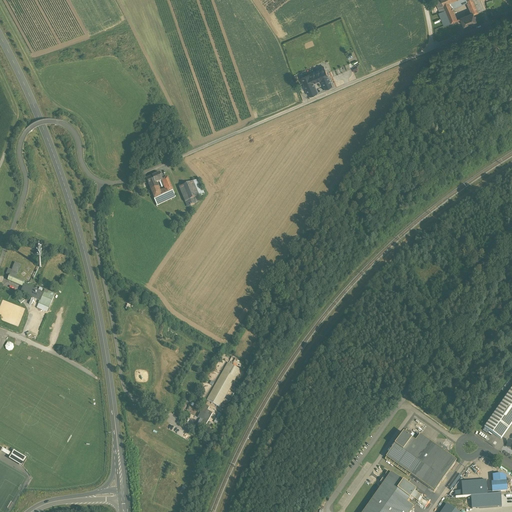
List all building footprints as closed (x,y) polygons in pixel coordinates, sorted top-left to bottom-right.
[(443,5),(441,0),(435,0),(440,11),(445,9),(443,5)] [(467,0),(468,1),(473,13),(473,14),(478,12),(473,1),(472,0),(467,0)] [(478,0),(474,0),(473,1),(478,12),(483,10),(478,0)] [(449,2),(443,5),(445,9),(450,23),(457,20),(452,8),(449,2)] [(440,11),(439,12),(444,25),(450,23),(445,9),(440,11)] [(473,13),(466,15),(470,23),(476,21),(473,14),(473,13)] [(466,15),(460,18),(464,26),(470,23),(466,15)] [(324,67),(309,74),(312,81),(313,82),(321,79),(327,76),(324,67)] [(309,74),(301,78),(304,84),(307,83),(312,81),(309,74)] [(327,76),(321,79),(325,88),(332,85),(327,76)] [(314,84),(309,86),(307,83),(304,84),(309,95),(317,92),(314,84)] [(159,173),(146,179),(151,190),(157,188),(155,184),(162,181),(164,180),(163,176),(161,177),(159,173)] [(164,180),(162,181),(166,189),(168,193),(173,191),(167,178),(164,180)] [(198,180),(179,188),(185,202),(187,202),(193,199),(204,195),(198,180)] [(157,188),(151,190),(154,199),(161,196),(159,192),(157,187),(157,188)] [(161,196),(154,199),(157,205),(175,197),(173,191),(168,193),(161,196)] [(15,263),(12,271),(8,270),(6,275),(8,275),(9,276),(7,281),(9,282),(22,287),(24,282),(15,278),(20,266),(16,264),(15,263)] [(22,290),(21,293),(40,301),(43,294),(41,293),(42,290),(39,288),(38,292),(24,285),(22,290)] [(45,291),(43,294),(40,301),(39,303),(49,308),(55,295),(45,291)] [(5,348),(11,352),(14,345),(8,342),(5,348)] [(228,363),(207,401),(219,407),(240,370),(228,363)] [(511,423),(511,388),(484,428),(500,440),(511,423)] [(205,405),(197,418),(203,421),(202,423),(204,424),(206,425),(212,414),(207,411),(209,408),(205,405)] [(420,435),(415,442),(409,438),(412,434),(406,430),(404,434),(403,433),(386,458),(434,492),(456,461),(420,435)] [(27,459),(14,451),(10,459),(22,467),(27,459)] [(415,491),(389,472),(378,486),(381,488),(363,511),(410,511),(413,507),(407,503),(411,497),(415,499),(418,494),(415,492),(415,491)] [(471,497),(487,496),(487,492),(486,481),(461,483),(462,491),(462,498),(471,497)] [(493,482),(491,482),(492,492),(500,492),(507,491),(506,481),(493,482)] [(501,507),(501,495),(487,496),(471,497),(471,509),(501,507)] [(428,501),(421,496),(416,504),(422,509),(428,501)]
